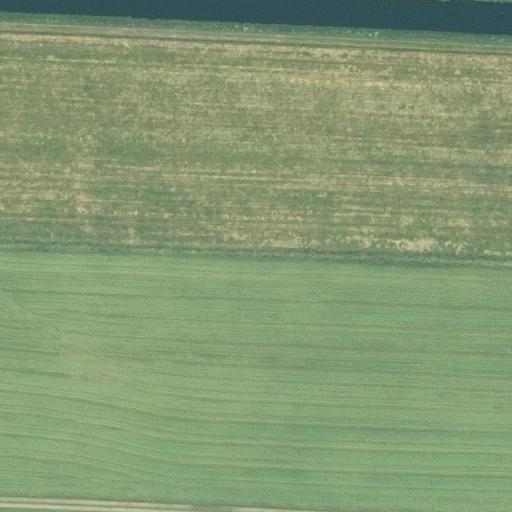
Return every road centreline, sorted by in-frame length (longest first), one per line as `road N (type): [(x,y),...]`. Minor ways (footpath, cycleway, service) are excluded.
road 1 (track): [(511,52),(0,29)]
road 2 (track): [(0,505),(195,511)]
